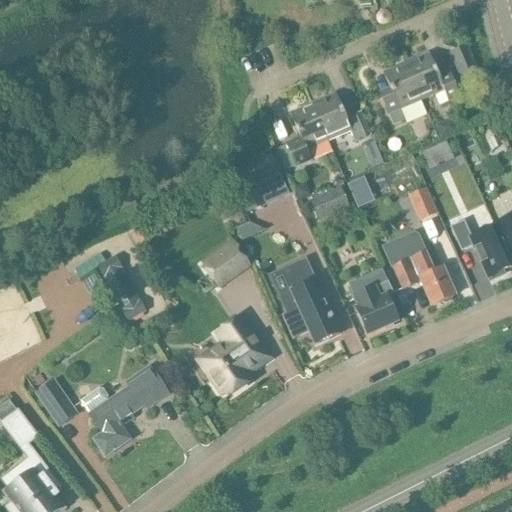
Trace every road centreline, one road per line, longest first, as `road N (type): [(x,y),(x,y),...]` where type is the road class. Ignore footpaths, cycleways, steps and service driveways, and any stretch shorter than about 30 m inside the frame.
road 1 (residential): [(152,511),(291,408),(378,361),(511,306)]
road 2 (residential): [(294,76),(477,0)]
road 3 (tertiary): [(368,511),(511,438)]
